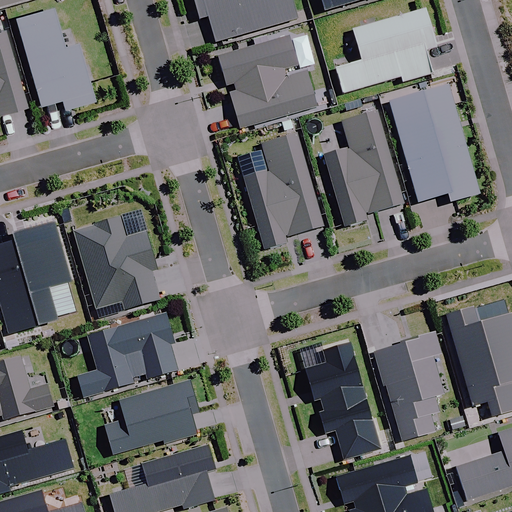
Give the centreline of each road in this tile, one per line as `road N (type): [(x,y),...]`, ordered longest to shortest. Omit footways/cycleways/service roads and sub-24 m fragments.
road 1 (residential): [(233,320),(511,239)]
road 2 (residential): [(287,511),(233,320)]
road 3 (residential): [(233,320),(179,129)]
road 4 (residential): [(0,178),(179,129)]
road 5 (residential): [(461,0),(511,176)]
road 6 (residential): [(179,129),(142,0)]
